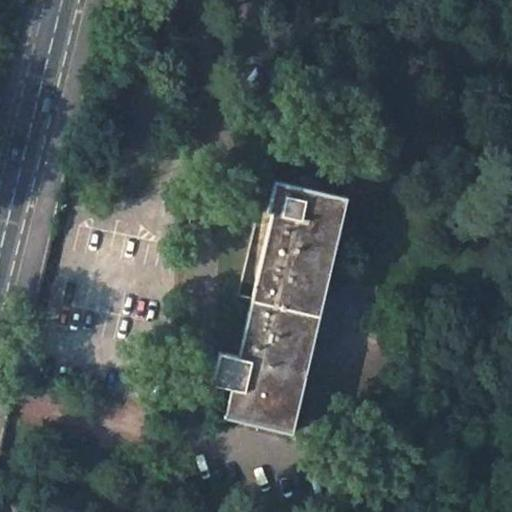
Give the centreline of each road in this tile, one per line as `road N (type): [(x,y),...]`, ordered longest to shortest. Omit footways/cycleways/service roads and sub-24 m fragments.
road 1 (unknown): [(0,397),(313,466)]
road 2 (primary): [(65,0),(0,262)]
road 3 (unknown): [(141,428),(160,316),(204,324)]
